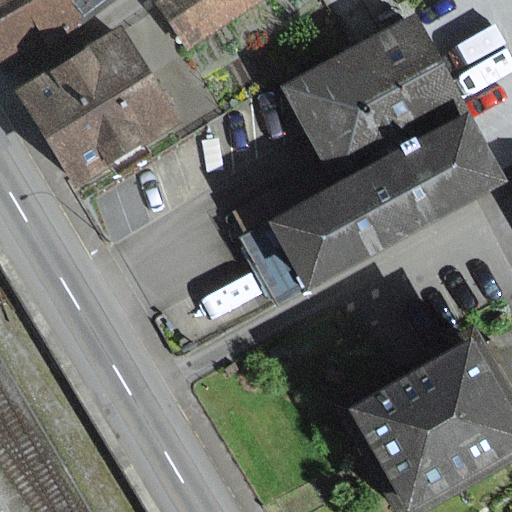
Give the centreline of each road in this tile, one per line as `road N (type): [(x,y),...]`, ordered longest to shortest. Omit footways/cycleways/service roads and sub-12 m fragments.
road 1 (primary): [(0,174),(202,511)]
road 2 (residential): [(0,82),(148,0)]
